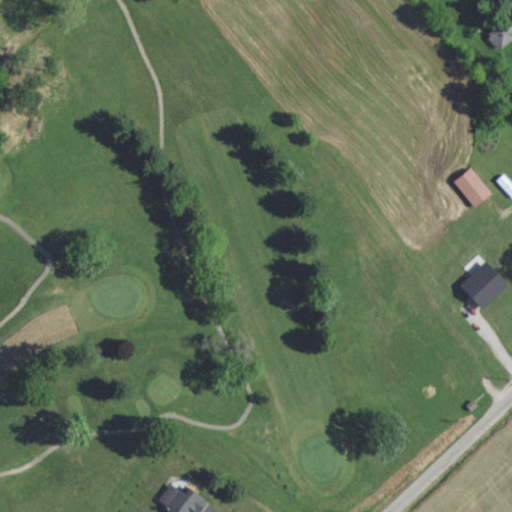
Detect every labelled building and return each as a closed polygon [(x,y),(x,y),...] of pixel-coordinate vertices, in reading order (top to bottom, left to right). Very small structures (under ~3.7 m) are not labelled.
[(511,0),(487,0),(499,16),(511,7),(511,0)] [(450,187),(468,172),(490,198),(471,213),(450,187)] [(454,318),(468,305),(485,322),(470,336),(454,318)] [(485,329),(502,312),(511,322),(511,326),(510,328),(511,330),(511,335),(506,341),(498,333),(493,338),(485,329)] [(157,511),(154,510),(171,484),(207,507),(203,511),(157,511)]
